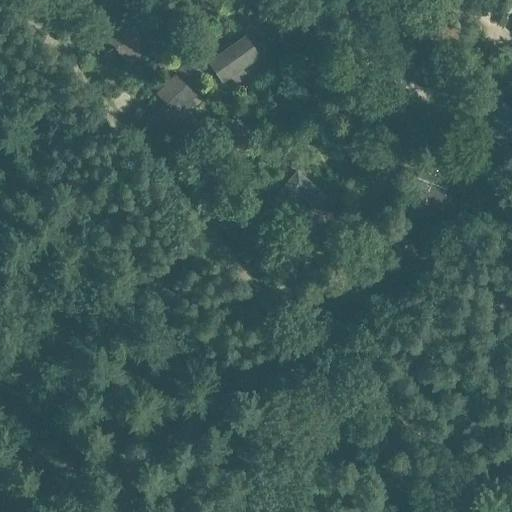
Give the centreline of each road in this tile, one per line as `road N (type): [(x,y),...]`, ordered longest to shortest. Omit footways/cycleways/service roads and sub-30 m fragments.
road 1 (track): [(16,0),(354,410)]
road 2 (track): [(354,410),(511,257)]
road 3 (track): [(269,511),(354,410)]
